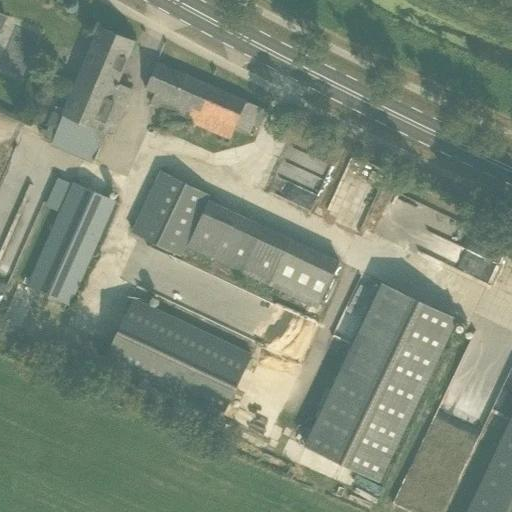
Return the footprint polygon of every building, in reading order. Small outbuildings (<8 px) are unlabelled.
[(117,83),(134,41),(101,27),(52,142),(95,160),(106,134),(112,136),(132,89),(117,83)] [(156,89),(154,96),(234,125),(245,95),(155,62),(146,86),(156,89)] [(209,194),(172,176),(161,171),(158,178),(131,231),(143,237),(180,255),(209,194)] [(116,200),(74,182),(28,286),(70,305),(116,200)] [(231,266),(252,221),(209,201),(187,246),(231,266)] [(452,242),(444,261),(491,281),(499,262),(452,242)] [(381,482),(459,318),(383,282),(305,446),(381,482)] [(134,298),(103,362),(222,420),(253,354),(134,298)] [(511,511),(511,416),(466,511),(511,511)]
